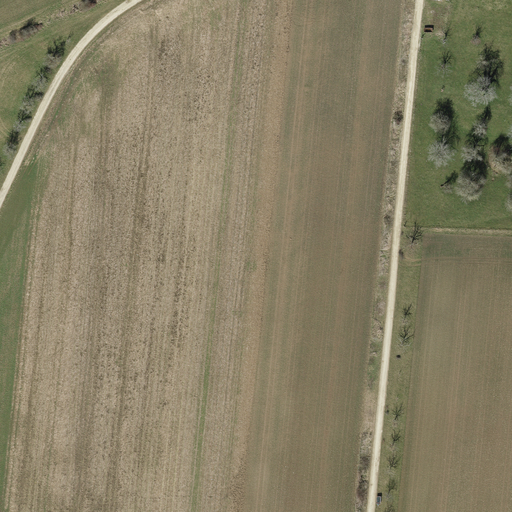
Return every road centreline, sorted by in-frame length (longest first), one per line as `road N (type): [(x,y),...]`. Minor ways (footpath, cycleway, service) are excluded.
road 1 (track): [(371,511),(420,0)]
road 2 (track): [(136,0),(76,50),(0,201)]
